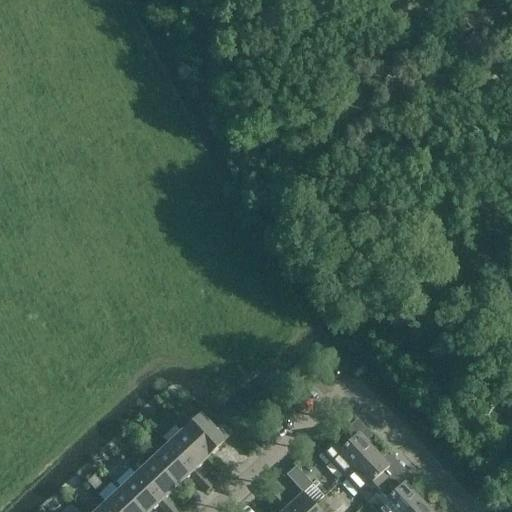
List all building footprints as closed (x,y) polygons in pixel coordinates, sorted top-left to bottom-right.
[(216,431),(201,414),(184,430),(208,456),(231,435),(222,426),(216,431)] [(351,440),(338,426),(316,447),(322,453),(329,461),(345,478),(374,451),(358,434),(351,440)] [(184,430),(168,445),(192,471),(196,468),(208,456),(184,430)] [(192,471),(168,445),(152,460),(177,486),(189,475),(198,484),(204,477),(196,468),(192,471)] [(374,451),(345,478),(360,494),(362,493),(369,501),(390,481),(383,474),(389,467),(374,451)] [(161,501),(164,498),(177,486),(152,460),(136,475),(161,501)] [(296,467),(286,475),(304,494),(313,485),(296,467)] [(161,501),(136,475),(120,489),(141,511),(148,511),(158,504),(164,511),(167,511),(172,507),(164,498),(161,501)] [(213,486),(204,477),(198,484),(206,493),(213,486)] [(390,481),(369,501),(377,509),(375,510),(376,511),(406,511),(419,500),(403,483),(397,489),(390,481)] [(281,497),(273,488),(266,494),(275,503),(281,497)] [(111,511),(141,511),(120,489),(104,504),(111,511)] [(282,511),(283,511),(287,509),(289,511),(320,511),(303,494),(290,506),(281,497),(275,503),(282,511)] [(430,511),(419,500),(406,511),(430,511)] [(350,511),(342,503),(332,511),(350,511)]
